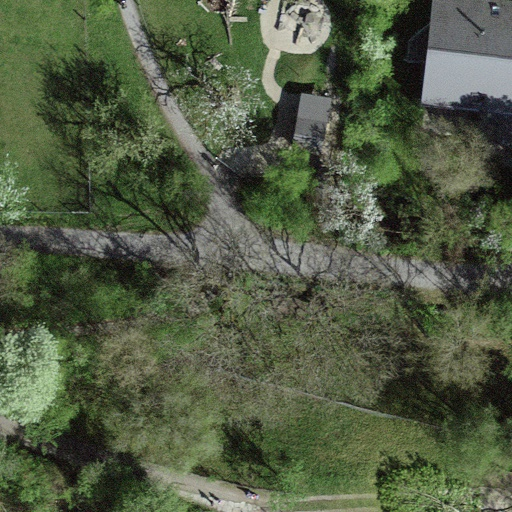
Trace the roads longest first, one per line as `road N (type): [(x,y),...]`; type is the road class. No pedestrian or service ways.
road 1 (track): [(511,274),(253,244),(0,243)]
road 2 (track): [(248,511),(242,496),(0,423)]
